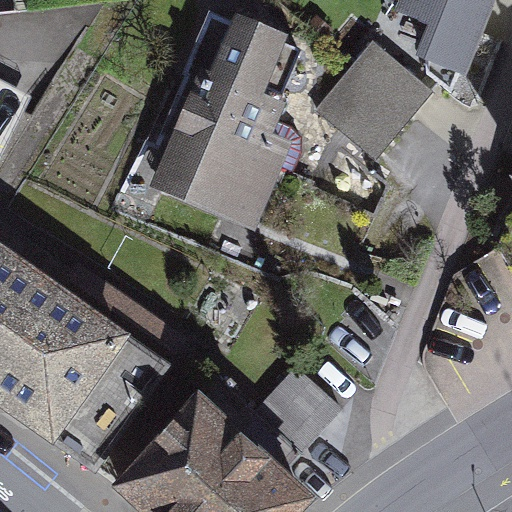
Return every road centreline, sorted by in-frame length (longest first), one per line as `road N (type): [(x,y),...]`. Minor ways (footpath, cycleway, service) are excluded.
road 1 (primary): [(305,0),(347,511)]
road 2 (primary): [(428,511),(389,0)]
road 3 (tertiary): [(388,511),(511,429)]
